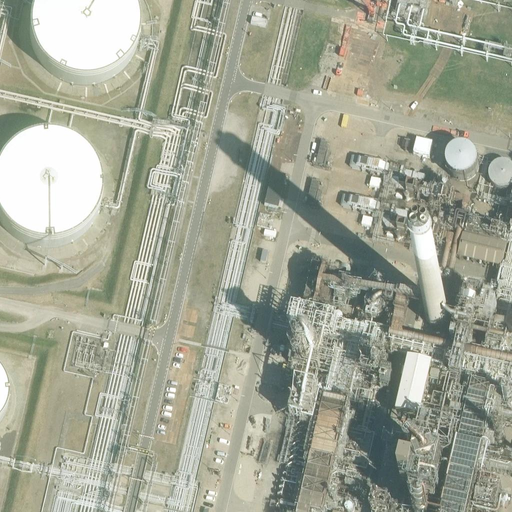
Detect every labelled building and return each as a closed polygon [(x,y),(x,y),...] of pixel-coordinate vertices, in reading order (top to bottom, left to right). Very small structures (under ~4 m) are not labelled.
[(35,43),(51,68),(78,81),(105,79),(127,66),(139,48),(144,24),(137,0),(40,0),(33,18),(35,43)] [(0,215),(12,234),(39,247),(66,245),(87,232),(100,214),(105,190),(98,166),(82,147),(59,137),(38,137),(21,144),(4,160),(0,168),(0,215)] [(482,160),(482,156),(481,153),(479,150),(477,148),(474,145),(471,144),(468,143),(464,143),(461,144),(458,145),(456,146),(453,148),(451,151),(450,154),(449,157),(449,160),(449,164),(450,166),(451,169),(454,171),(456,174),(460,176),(463,176),(465,176),(469,176),(472,175),(475,174),(478,171),(480,169),(481,166),(482,163),(482,160)] [(321,144),(315,168),(322,169),(328,145),(321,144)] [(511,164),(511,163),(508,162),(504,161),(502,161),(499,161),(495,162),(492,163),(490,165),(488,168),(486,171),(485,174),(485,177),(485,180),(486,183),(487,186),(489,189),(492,191),(495,193),(497,193),(501,194),(504,194),(507,193),(510,192),(511,190),(511,164)] [(277,209),(284,177),(270,174),(263,206),(277,209)] [(313,208),(319,184),(312,182),(306,207),(313,208)] [(381,203),(344,195),(341,206),(379,214),(381,203)] [(458,260),(501,271),(507,248),(463,237),(458,260)] [(511,293),(509,293),(504,304),(505,292),(500,290),(500,292),(496,300),(466,297),(465,317),(479,318),(480,315),(485,317),(484,321),(488,322),(486,326),(490,328),(488,332),(494,333),(496,330),(500,332),(507,332),(503,331),(504,328),(509,330),(509,324),(511,319),(511,310),(511,293)] [(448,319),(448,316),(447,313),(445,310),(444,308),(441,306),(438,305),(435,304),(433,304),(430,304),(427,305),(425,307),(423,309),(421,311),(420,314),(419,316),(419,319),(419,322),(420,325),(422,328),(424,330),(426,331),(429,333),(431,333),(434,333),(436,333),(439,332),(442,330),(444,329),(446,327),(447,324),(448,322),(448,319)] [(404,384),(396,418),(421,423),(433,370),(409,364),(406,375),(403,374),(401,383),(404,384)] [(0,425),(5,421),(11,400),(8,381),(0,371),(0,425)] [(440,379),(440,380),(432,378),(431,385),(438,387),(437,391),(445,393),(448,381),(440,379)] [(290,421),(313,426),(320,396),(311,394),(312,392),(305,391),(305,393),(297,391),(290,421)] [(332,511),(334,503),(334,504),(335,496),(324,494),(339,493),(338,486),(334,485),(335,480),(338,480),(340,471),(336,471),(334,471),(330,471),(327,471),(312,472),(312,477),(309,476),(306,492),(307,496),(303,496),(303,499),(301,511),(332,511)] [(413,490),(416,476),(404,473),(401,487),(413,490)] [(499,511),(505,487),(482,482),(476,506),(475,506),(473,511),(499,511)]
